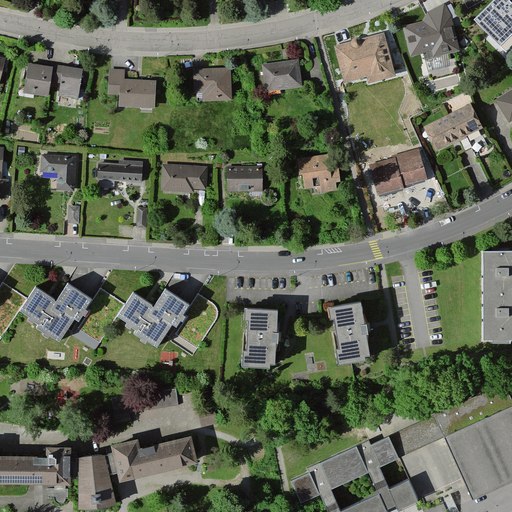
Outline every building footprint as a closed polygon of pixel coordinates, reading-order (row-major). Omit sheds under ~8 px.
[(511,0),(472,0),(471,1),(491,28),(511,13),(511,0)] [(453,18),(405,28),(413,67),(461,57),(453,18)] [(387,35),(336,48),(347,90),(397,78),(387,35)] [(300,61),(265,67),(270,95),(305,89),(300,61)] [(28,65),(24,96),(80,103),(85,72),(28,65)] [(233,71),(194,71),(194,106),(232,106),(233,71)] [(112,72),(110,110),(155,113),(158,74),(112,72)] [(511,92),(497,100),(511,128),(511,92)] [(425,127),(436,155),(487,134),(475,106),(425,127)] [(370,166),(380,199),(429,184),(419,151),(370,166)] [(74,155),(42,155),(43,193),(75,192),(74,155)] [(332,157),(300,161),(304,197),(336,193),(332,157)] [(95,183),(142,186),(143,165),(97,161),(95,183)] [(207,166),(164,164),(162,193),(205,195),(207,166)] [(262,167),(229,167),(229,194),(262,194),(262,167)] [(135,228),(145,229),(147,211),(137,210),(135,228)] [(511,248),(483,248),(482,339),(511,339),(511,248)] [(33,286),(16,310),(58,339),(86,298),(63,282),(52,299),(33,286)] [(133,293),(116,317),(158,346),(186,305),(163,289),(152,306),(133,293)] [(361,298),(328,303),(338,361),(371,355),(361,298)] [(277,306),(243,305),(241,364),(275,365),(277,306)] [(435,414),(444,434),(473,498),(511,480),(511,397),(504,381),(434,413),(435,414)] [(453,385),(417,400),(420,406),(455,391),(453,385)] [(176,391),(112,401),(116,425),(131,422),(130,414),(178,406),(176,391)] [(435,414),(393,434),(402,454),(444,434),(435,414)] [(408,474),(388,483),(379,464),(402,454),(393,434),(391,431),(370,441),(369,437),(308,464),(311,470),(290,479),(300,500),(320,491),(329,511),(387,511),(386,509),(396,505),(398,511),(420,501),(408,474)] [(112,452),(105,454),(78,457),(70,457),(70,447),(46,447),(46,455),(0,454),(0,482),(70,484),(71,478),(78,478),(78,508),(88,508),(97,508),(108,506),(116,504),(109,473),(117,471),(119,480),(198,461),(192,435),(140,447),(138,438),(110,444),(112,452)]
